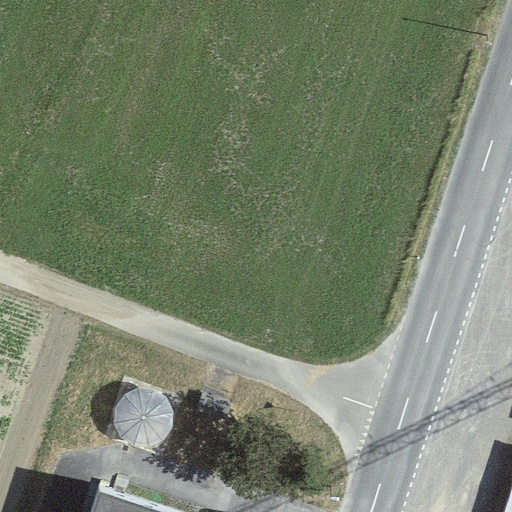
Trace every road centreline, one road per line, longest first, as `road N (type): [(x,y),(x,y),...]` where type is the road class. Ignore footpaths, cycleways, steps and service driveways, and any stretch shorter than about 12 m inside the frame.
road 1 (track): [(408,422),(0,267)]
road 2 (tertiary): [(511,97),(379,511)]
